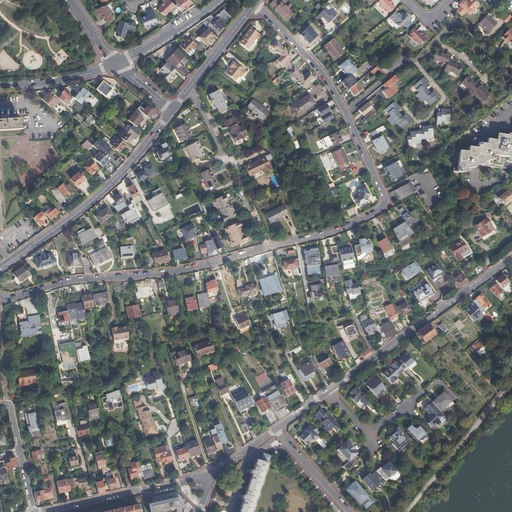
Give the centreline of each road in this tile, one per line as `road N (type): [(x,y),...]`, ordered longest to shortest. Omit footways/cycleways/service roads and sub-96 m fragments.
road 1 (residential): [(0,296),(193,267),(315,237),(377,211),(383,193),(343,109)]
road 2 (tertiary): [(172,110),(97,196),(0,268)]
road 3 (residential): [(327,392),(511,257)]
road 4 (residential): [(146,352),(132,358),(135,377),(8,404),(19,450)]
road 5 (residential): [(213,477),(40,511)]
road 6 (residential): [(343,109),(425,53),(455,21)]
road 7 (residential): [(343,109),(306,54),(254,3)]
road 8 (unclassified): [(219,0),(115,63)]
